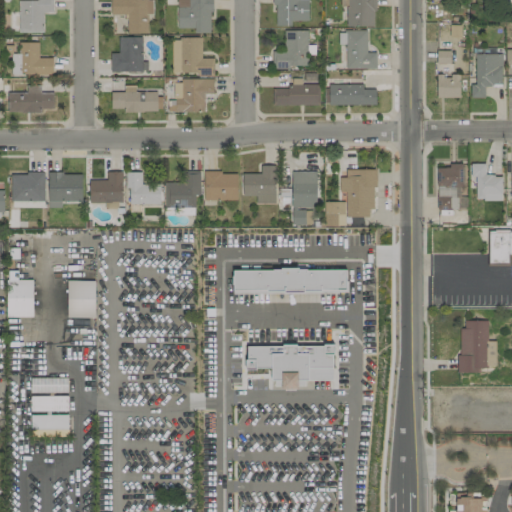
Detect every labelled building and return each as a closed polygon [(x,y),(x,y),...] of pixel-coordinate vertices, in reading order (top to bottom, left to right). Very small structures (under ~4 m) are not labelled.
[(18,32),(43,32),(42,12),(52,12),(52,0),(36,0),(37,0),(18,1),(18,32)] [(147,33),(147,14),(152,14),(152,0),(110,0),(110,14),(126,14),(126,33),(147,33)] [(211,0),(187,0),(187,8),(176,8),(176,28),(193,28),(193,32),(210,32),(211,0)] [(307,0),(273,0),(274,26),(290,26),(290,21),(308,21),(307,0)] [(373,0),(345,0),(346,26),(374,26),(373,0)] [(307,30),(284,30),(284,51),(273,51),(273,67),(307,67),(307,55),(314,55),(314,45),(307,45),(307,30)] [(366,53),(366,30),(345,30),(344,68),(375,69),(375,53),(366,53)] [(141,37),(117,37),(118,53),(109,53),(109,71),(146,71),(146,62),(142,62),(141,37)] [(213,74),(213,58),(201,58),(201,38),(172,37),(171,73),(213,74)] [(52,58),(38,58),(38,42),(18,42),(18,54),(10,54),(10,75),(52,75),(52,58)] [(449,51),(436,50),(436,63),(449,64),(449,51)] [(474,85),(469,85),(469,97),(484,98),(484,85),(500,86),(501,54),(475,54),(474,85)] [(459,75),(436,75),(435,97),(459,98),(459,75)] [(213,93),(212,79),(173,80),(173,100),(167,100),(168,113),(203,112),(203,94),(213,93)] [(328,105),(375,105),(375,89),(362,89),(362,84),(328,84),(328,105)] [(40,85),(26,86),(26,92),(7,92),(7,112),(53,111),(53,92),(40,93),(40,85)] [(110,92),(110,108),(122,108),(122,112),(157,112),(156,91),(134,92),(134,85),(123,86),(123,92),(110,92)] [(318,86),(272,86),(272,106),(318,105),(318,86)] [(435,209),(466,210),(466,197),(461,197),(462,163),(448,163),(448,168),(436,168),(435,209)] [(484,163),(469,164),(469,177),(475,177),(475,200),(501,200),(500,175),(484,176),(484,163)] [(242,174),(242,196),(255,195),(255,204),(275,204),(274,166),(259,166),(260,173),(242,174)] [(374,169),(345,170),(345,177),(339,177),(339,192),(345,192),(345,217),(368,217),(368,209),(375,209),(374,169)] [(194,208),(194,195),(200,195),(199,171),(182,171),(182,182),(163,183),(164,208),(194,208)] [(43,172),(9,173),(9,201),(44,201),(43,172)] [(121,172),(106,172),(106,180),(88,180),(89,203),(122,202),(121,172)] [(141,172),(127,172),(126,204),(159,204),(160,184),(141,184),(141,172)] [(236,200),(236,172),(203,172),(203,200),(236,200)] [(316,172),(291,172),(290,207),(315,207),(316,172)] [(48,208),(61,207),(61,202),(81,201),(81,173),(47,173),(48,208)] [(344,202),(324,201),(324,226),(344,227),(344,202)] [(291,224),(303,224),(304,209),(292,209),(291,224)] [(511,231),(488,231),(488,264),(507,264),(507,254),(511,254),(511,231)] [(232,271),(233,294),(346,292),(346,269),(232,271)] [(32,280),(14,279),(14,270),(5,270),(5,317),(32,317),(32,280)] [(94,281),(67,280),(66,317),(93,318),(94,281)] [(487,321),(460,321),(460,355),(457,355),(457,372),(480,372),(480,366),(494,366),(494,341),(487,341),(487,321)] [(484,511),(485,497),(471,497),(471,492),(455,492),(454,511),(484,511)]
